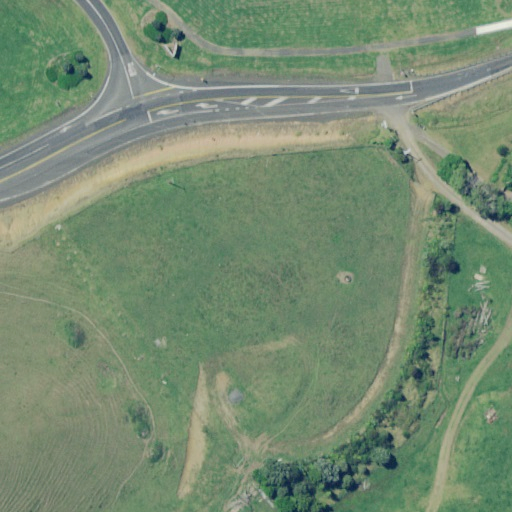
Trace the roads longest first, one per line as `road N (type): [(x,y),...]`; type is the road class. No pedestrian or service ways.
road 1 (primary): [(511,59),(411,90),(219,97),(139,113)]
road 2 (primary): [(139,113),(0,180)]
road 3 (residential): [(139,113),(109,32),(86,0)]
